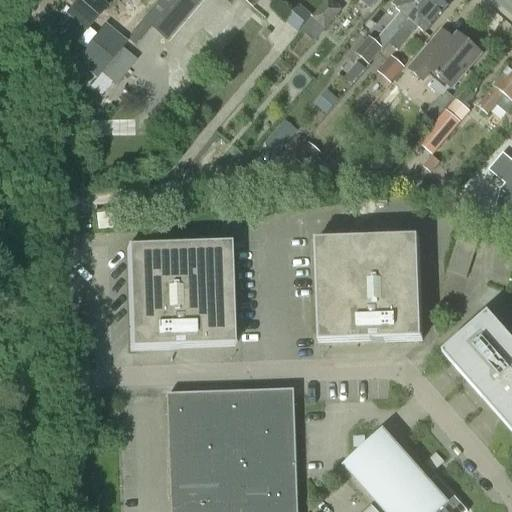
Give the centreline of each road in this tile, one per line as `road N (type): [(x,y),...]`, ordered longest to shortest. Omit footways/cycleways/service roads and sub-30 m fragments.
road 1 (residential): [(60,378),(405,369),(511,494)]
road 2 (residential): [(60,378),(46,0)]
road 3 (unknown): [(282,373),(270,221)]
road 4 (residential): [(67,511),(60,378)]
